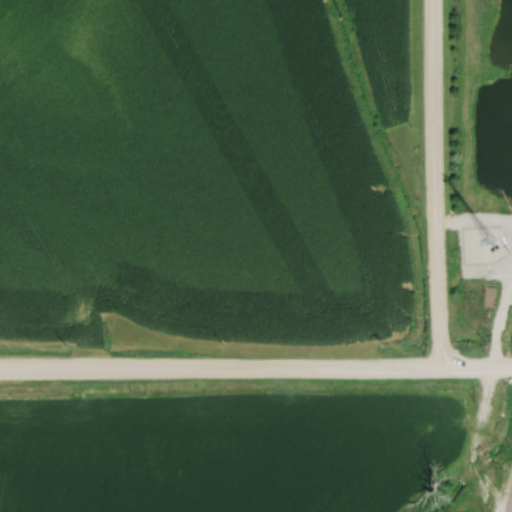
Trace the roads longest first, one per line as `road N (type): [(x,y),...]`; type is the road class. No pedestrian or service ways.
road 1 (tertiary): [(511,373),(0,372)]
road 2 (residential): [(441,373),(433,0)]
